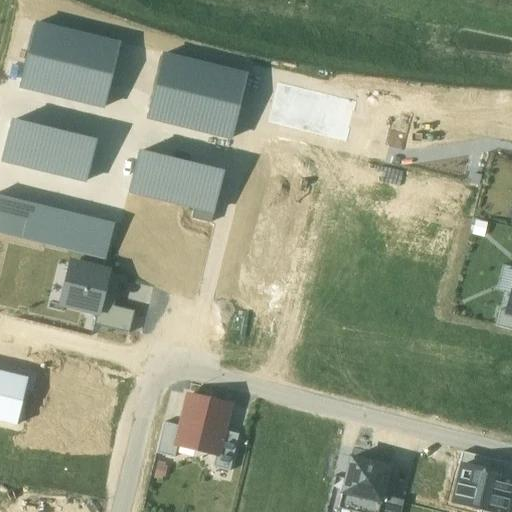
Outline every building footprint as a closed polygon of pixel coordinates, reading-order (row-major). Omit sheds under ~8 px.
[(103,109),(119,41),(34,21),(24,65),(21,64),(20,70),(16,88),(103,109)] [(246,73),(163,52),(145,118),(229,139),(246,73)] [(96,140),(11,118),(0,160),(85,182),(96,140)] [(127,192),(210,214),(222,172),(138,149),(127,192)] [(0,194),(0,234),(105,260),(114,222),(0,194)] [(100,316),(108,281),(110,272),(70,263),(60,307),(96,315),(100,316)] [(94,326),(129,334),(134,312),(113,307),(119,283),(108,281),(100,316),(96,315),(94,326)] [(511,295),(508,312),(501,310),(497,327),(511,331),(511,295)] [(0,419),(14,423),(25,378),(0,372),(0,419)] [(229,406),(188,396),(181,427),(176,446),(178,447),(216,456),(217,456),(223,432),(229,406)] [(175,459),(178,447),(176,446),(181,427),(164,423),(156,454),(175,459)] [(239,435),(223,432),(217,456),(216,456),(212,468),(230,472),(239,435)] [(511,465),(462,452),(459,464),(511,477),(511,475),(511,465)] [(349,457),(340,495),(380,504),(382,505),(384,497),(391,467),(349,457)] [(480,510),(487,511),(505,511),(511,485),(511,477),(459,464),(449,502),(480,510)] [(352,511),(378,511),(380,504),(340,495),(337,508),(352,511)] [(401,511),(404,502),(384,497),(382,505),(380,504),(378,511),(401,511)]
